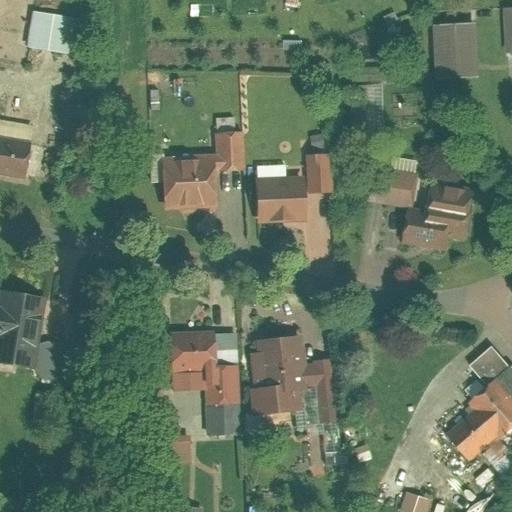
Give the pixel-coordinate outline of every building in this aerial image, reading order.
[(299,0),(286,0),(286,8),(299,9),(299,0)] [(76,16),(34,10),(29,47),(70,54),(76,16)] [(394,14),(385,18),(388,23),(397,19),(394,14)] [(481,23),(438,24),(440,78),(483,76),(481,23)] [(387,27),(388,38),(402,38),(401,27),(397,27),(387,27)] [(305,62),(305,75),(327,75),(326,62),(305,62)] [(381,69),(347,70),(347,84),(386,82),(386,69),(381,69)] [(382,86),(367,87),(367,96),(368,111),(369,135),(369,146),(384,147),(383,134),(382,110),(382,86)] [(359,106),(358,87),(355,87),(351,87),(352,107),(352,119),(353,136),(353,147),(360,147),(360,135),(359,119),(359,106)] [(367,96),(367,87),(358,87),(359,106),(359,119),(360,135),(360,147),(369,146),(369,135),(368,111),(367,96)] [(20,123),(35,125),(38,106),(23,104),(20,123)] [(217,115),(205,115),(206,130),(217,130),(217,115)] [(0,119),(0,136),(32,142),(35,125),(20,123),(0,119)] [(434,122),(427,125),(427,128),(428,132),(428,133),(428,134),(435,137),(441,133),(441,125),(434,122)] [(240,168),(240,131),(212,132),(213,155),(213,169),(240,168)] [(0,171),(30,176),(35,142),(32,142),(0,136),(0,171)] [(324,137),(311,137),(311,149),(325,149),(324,137)] [(163,186),(162,157),(162,152),(146,153),(147,187),(163,186)] [(328,153),(304,154),(305,176),(306,193),(330,192),(329,171),(328,153)] [(213,155),(162,157),(163,186),(164,208),(215,206),(213,169),(213,155)] [(394,172),(416,176),(417,171),(418,164),(396,160),(394,172)] [(255,166),(255,178),(283,177),(283,165),(255,166)] [(377,169),(376,169),(374,180),(370,203),(408,210),(410,210),(416,179),(416,176),(394,172),(377,169)] [(283,177),(255,178),(256,221),(306,219),(306,193),(305,176),(283,177)] [(425,212),(410,210),(404,244),(415,246),(422,247),(431,248),(446,251),(449,235),(468,238),(476,190),(465,188),(438,183),(431,182),(425,212)] [(49,293),(0,285),(0,369),(37,375),(42,342),(49,293)] [(236,330),(168,332),(170,393),(204,392),(206,439),(238,438),(236,330)] [(303,336),(253,340),(254,353),(250,353),(253,391),(249,392),(250,412),(297,409),(302,409),(300,385),(318,383),(321,423),(335,422),(331,357),(309,359),(309,363),(305,364),(303,336)] [(37,375),(36,379),(68,384),(73,347),(42,342),(37,375)] [(511,433),(511,368),(494,347),(470,368),(487,388),(463,409),(469,417),(448,435),(472,462),(481,455),(503,481),(511,473),(511,456),(501,443),(511,433)] [(318,383),(300,385),(302,409),(297,409),(298,432),(322,431),(321,423),(318,383)] [(53,397),(35,395),(31,423),(48,425),(53,397)] [(337,451),(335,422),(321,423),(322,431),(323,452),(337,451)] [(189,436),(156,437),(157,467),(189,466),(189,436)] [(428,511),(432,500),(408,493),(402,511),(404,511),(428,511)]
